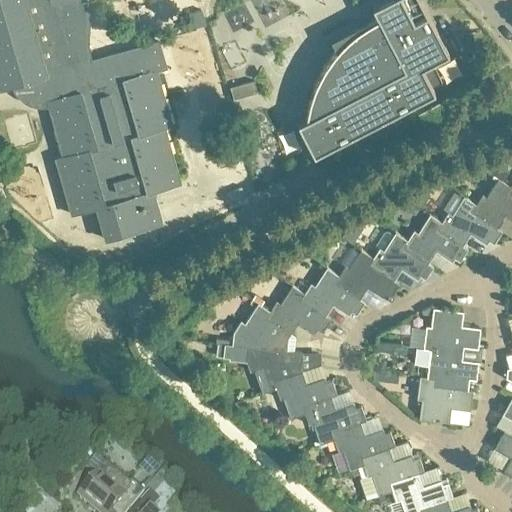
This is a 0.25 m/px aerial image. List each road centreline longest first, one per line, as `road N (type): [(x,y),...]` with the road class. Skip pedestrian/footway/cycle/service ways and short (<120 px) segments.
road 1 (residential): [(465,475),(362,386),(351,351),(368,323),(486,265)]
road 2 (residential): [(465,475),(497,347),(486,265)]
